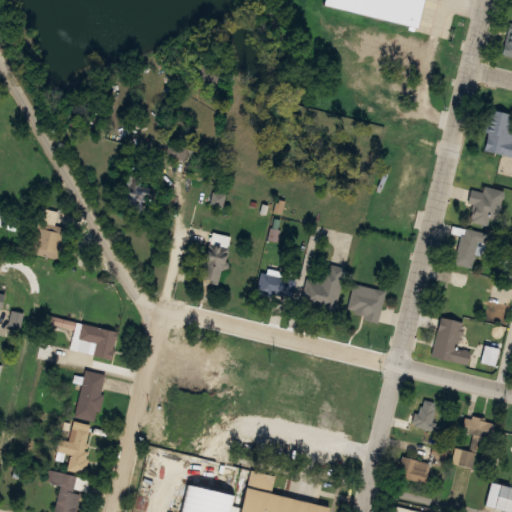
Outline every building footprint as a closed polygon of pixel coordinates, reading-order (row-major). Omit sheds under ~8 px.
[(424,0),(417,27),(324,3),(324,0),(424,0)] [(508,138),(511,122),(511,98),(500,95),(494,114),(488,113),(483,132),(508,138)] [(498,181),(505,145),(484,141),(477,177),(498,181)] [(140,174),(121,177),(125,203),(153,199),(151,185),(142,187),(140,174)] [(470,217),(490,222),(498,189),(478,184),(470,217)] [(208,204),(221,208),(225,195),(211,191),(208,204)] [(0,226),(16,231),(20,217),(0,211),(0,226)] [(32,252),(61,258),(68,227),(38,221),(32,252)] [(454,261),(470,266),(474,251),(482,253),(488,232),(452,222),(449,232),(461,235),(454,261)] [(201,279),(217,285),(220,270),(227,265),(226,260),(227,248),(209,242),(201,279)] [(286,257),(300,260),(296,276),(282,273),(286,257)] [(511,278),(511,264),(498,261),(494,275),(511,278)] [(255,288),(273,292),(277,272),(259,268),(255,288)] [(453,271),(444,308),(469,314),(478,276),(453,271)] [(302,299),(332,306),(339,277),(324,274),(320,291),(304,287),(302,299)] [(389,291),(383,314),(364,309),(361,317),(350,315),(358,279),(373,281),(372,291),(377,292),(378,287),(389,291)] [(7,325),(21,328),(25,314),(11,310),(7,325)] [(45,322),(75,329),(77,321),(47,314),(45,322)] [(431,355),(467,362),(470,350),(460,348),(465,321),(439,315),(431,355)] [(120,332),(112,361),(93,356),(97,343),(79,338),(83,322),(120,332)] [(86,370),(105,374),(102,395),(105,395),(102,410),(97,411),(94,420),(76,415),(82,384),(74,381),(76,374),(83,376),(86,370)] [(213,389),(173,384),(170,406),(200,409),(200,405),(211,406),(213,389)] [(256,402),(222,392),(218,407),(252,417),(256,402)] [(443,422),(446,407),(435,404),(437,397),(417,392),(411,415),(443,422)] [(463,414),(460,432),(492,438),(495,422),(483,420),(484,414),(472,412),(471,415),(463,414)] [(86,472),(91,423),(67,421),(63,452),(70,453),(68,470),(86,472)] [(143,511),(159,436),(192,443),(189,457),(235,467),(230,494),(202,487),(206,468),(185,463),(174,511),(143,511)] [(429,463),(443,466),(447,449),(432,446),(429,463)] [(472,467),(476,452),(456,447),(451,462),(472,467)] [(399,454),(416,458),(416,461),(432,464),(427,482),(401,476),(404,464),(397,463),(399,454)] [(58,469),(75,474),(71,491),(84,494),(79,511),(55,511),(61,488),(54,486),(58,469)] [(249,469),(273,474),(269,492),(246,488),(249,469)] [(289,470),(282,494),(312,502),(318,478),(289,470)] [(176,511),(225,511),(230,494),(202,487),(183,483),(176,511)] [(507,511),(511,511),(511,488),(496,485),(491,508),(507,511)] [(239,511),(329,511),(330,508),(269,492),(246,488),(239,511)]
